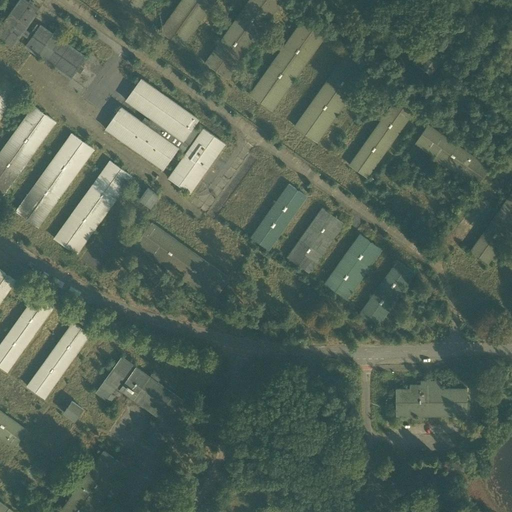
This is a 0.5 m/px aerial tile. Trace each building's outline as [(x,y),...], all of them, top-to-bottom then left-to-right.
[(85,58),(58,38),(61,34),(56,30),(53,34),(40,26),(33,36),(25,30),(39,10),(32,5),(34,3),(29,0),(28,2),(25,0),(19,0),(0,28),(0,38),(12,48),(22,35),(30,40),(25,47),(70,79),(76,71),(79,74),(83,68),(80,65),(85,58)] [(115,0),(137,15),(147,0),(115,0)] [(183,0),(161,32),(181,47),(214,0),(183,0)] [(282,0),(249,0),(205,63),(227,78),(282,0)] [(305,16),(250,94),(272,110),(327,32),(305,16)] [(349,49),(295,126),(317,142),(372,64),(349,49)] [(439,62),(428,54),(420,66),(431,73),(439,62)] [(149,120),(145,117),(141,122),(121,107),(106,128),(163,169),(178,148),(186,153),(169,177),(190,192),(224,144),(203,129),(201,132),(193,126),(198,119),(141,79),(126,100),(151,117),(149,120)] [(0,82),(0,117),(17,94),(0,82)] [(394,101),(349,165),(366,177),(411,113),(404,108),(394,101)] [(33,105),(0,151),(0,198),(55,121),(33,105)] [(490,168),(428,124),(415,142),(436,157),(435,159),(460,177),(461,175),(477,186),(490,168)] [(71,133),(16,211),(38,227),(93,149),(71,133)] [(109,160),(54,238),(76,254),(131,176),(109,160)] [(289,184),(251,237),(268,249),(306,196),(289,184)] [(148,186),(140,199),(153,207),(161,195),(148,186)] [(511,192),(471,250),(488,262),(511,228),(511,192)] [(322,208),(287,257),(308,272),(343,223),(322,208)] [(229,279),(152,223),(136,245),(213,300),(229,279)] [(360,234),(325,283),(346,298),(381,249),(360,234)] [(397,261),(359,314),(376,326),(414,273),(397,261)] [(0,269),(0,301),(15,280),(0,269)] [(36,295),(0,345),(0,366),(7,371),(53,307),(36,295)] [(73,322),(27,386),(44,398),(90,334),(73,322)] [(159,379),(151,373),(149,376),(121,356),(105,378),(158,416),(143,438),(165,454),(180,432),(181,432),(197,410),(157,382),(159,379)] [(279,380),(264,378),(262,393),(277,394),(279,380)] [(441,381),(420,381),(420,389),(395,389),(395,415),(466,414),(466,389),(441,389),(441,381)] [(115,395),(101,385),(96,392),(110,402),(115,395)] [(83,409),(72,401),(64,412),(75,420),(83,409)] [(27,430),(0,410),(0,436),(15,447),(27,430)] [(103,451),(59,511),(128,511),(114,502),(106,511),(93,511),(106,494),(112,499),(122,485),(116,481),(125,467),(103,451)] [(467,461),(446,461),(446,481),(467,481),(467,461)] [(15,511),(0,501),(0,511),(15,511)]
